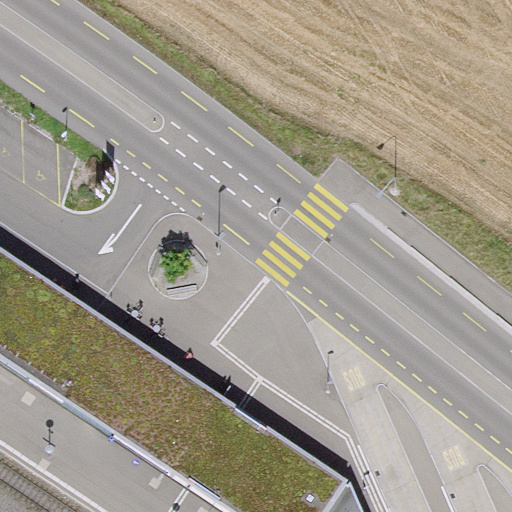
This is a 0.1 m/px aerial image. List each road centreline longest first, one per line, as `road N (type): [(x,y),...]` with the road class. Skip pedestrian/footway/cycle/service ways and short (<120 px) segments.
road 1 (primary): [(0,44),(175,166),(511,434)]
road 2 (primary): [(511,365),(209,128),(24,0)]
